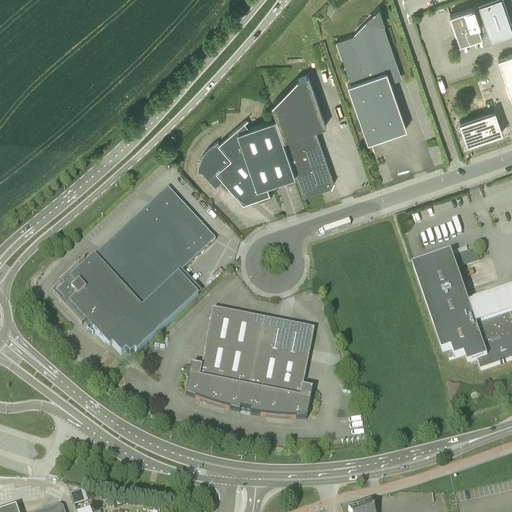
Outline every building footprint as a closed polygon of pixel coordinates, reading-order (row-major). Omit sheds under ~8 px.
[(508,18),(501,0),(490,0),(478,4),(479,5),(472,7),(472,6),(450,14),(459,43),(482,35),(480,31),(487,29),(491,39),(511,32),(511,31),(510,24),(509,24),(508,21),(505,22),(504,20),(507,19),(508,18)] [(350,83),(347,84),(367,142),(406,129),(388,76),(399,72),(394,60),(395,59),(378,9),(375,10),(370,17),(352,36),(336,41),(350,83)] [(511,100),(511,53),(497,59),(511,101),(511,100)] [(275,119),(295,176),(302,197),(330,187),(331,188),(334,182),(333,181),(315,129),(326,125),(308,75),(297,78),(271,105),(275,119)] [(494,110),(485,114),(459,122),(466,145),(488,137),(488,135),(490,134),(490,136),(493,135),(494,135),(502,132),(499,124),(498,122),(496,123),(495,120),(497,119),(494,110)] [(266,186),(295,176),(275,119),(249,127),(246,120),(218,144),(217,142),(218,141),(216,142),(214,143),(212,144),(210,146),(209,147),(207,149),(206,150),(204,152),(203,154),(201,156),(200,159),(199,161),(199,163),(198,166),(198,168),(197,169),(197,171),(197,173),(198,173),(198,171),(202,172),(215,187),(222,180),(242,203),(251,195),(259,201),(271,197),(271,196),(270,197),(266,186)] [(470,149),(492,142),(491,139),(469,146),(470,149)] [(136,354),(198,297),(178,275),(215,241),(167,189),(81,268),(78,267),(61,282),(64,285),(57,292),(63,299),(60,302),(81,324),(84,322),(105,344),(107,341),(121,356),(125,351),(130,356),(134,352),(136,354)] [(511,288),(469,304),(457,269),(452,253),(415,266),(413,267),(442,353),(451,350),(455,359),(464,356),(468,365),(477,362),(481,371),(500,364),(502,365),(503,364),(504,363),(505,364),(506,362),(511,360),(511,288)] [(221,409),(225,410),(234,412),(239,413),(240,411),(250,413),(250,416),(260,417),(270,419),(280,420),(291,420),(301,420),(306,420),(312,391),(302,389),(313,338),(314,331),(212,311),(212,314),(201,369),(191,367),(185,396),(199,402),(203,403),(214,407),(221,409)] [(74,507),(86,502),(82,491),(70,495),(74,507)]
